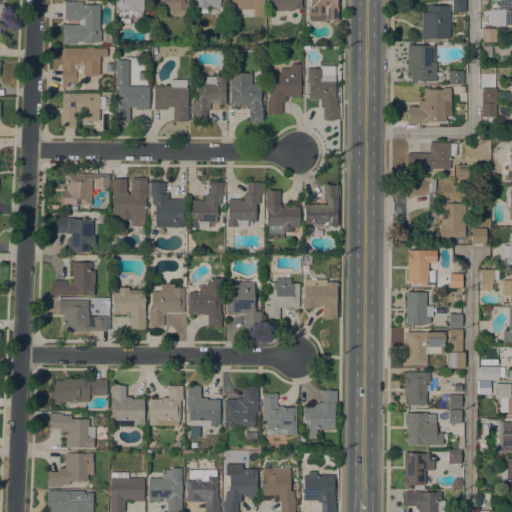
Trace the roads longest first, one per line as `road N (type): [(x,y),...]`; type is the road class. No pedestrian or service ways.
road 1 (residential): [(13,511),(32,0)]
road 2 (secondary): [(363,497),(366,0)]
road 3 (residential): [(297,356),(20,355)]
road 4 (residential): [(298,152),(28,149)]
